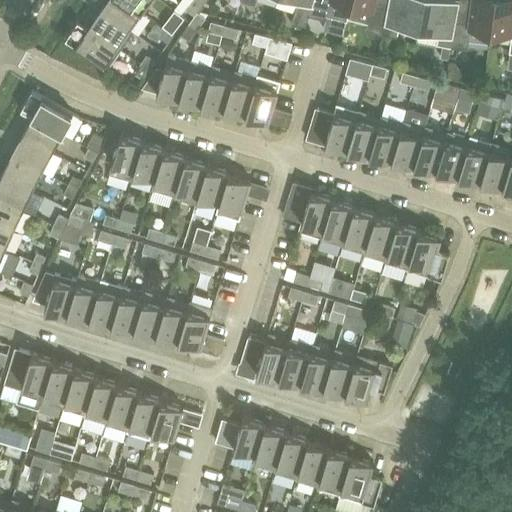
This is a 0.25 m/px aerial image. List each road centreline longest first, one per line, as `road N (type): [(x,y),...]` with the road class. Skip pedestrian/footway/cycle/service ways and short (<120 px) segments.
road 1 (residential): [(286,163),(125,111),(0,51)]
road 2 (residential): [(384,435),(477,221)]
road 3 (residential): [(220,386),(286,163)]
road 4 (residential): [(220,386),(0,313)]
road 5 (residential): [(477,221),(286,163)]
road 6 (residential): [(384,435),(220,386)]
road 7 (residential): [(184,511),(220,386)]
